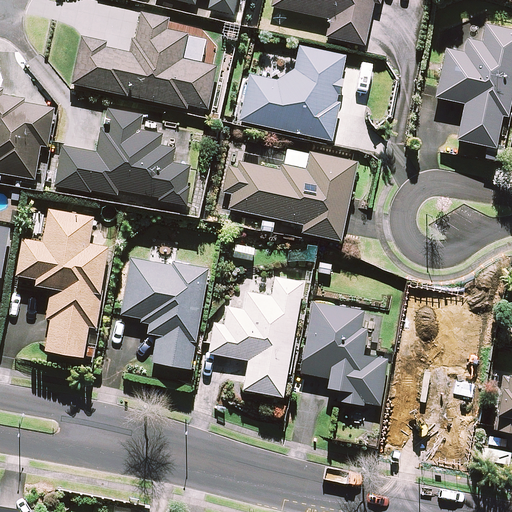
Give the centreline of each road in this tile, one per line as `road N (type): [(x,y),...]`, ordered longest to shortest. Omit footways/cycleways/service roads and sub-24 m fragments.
road 1 (tertiary): [(417,511),(294,488),(117,438)]
road 2 (residential): [(511,227),(432,255),(408,240),(402,221),(421,185),(445,181),(511,195)]
road 3 (tertiary): [(0,395),(64,406),(117,438)]
